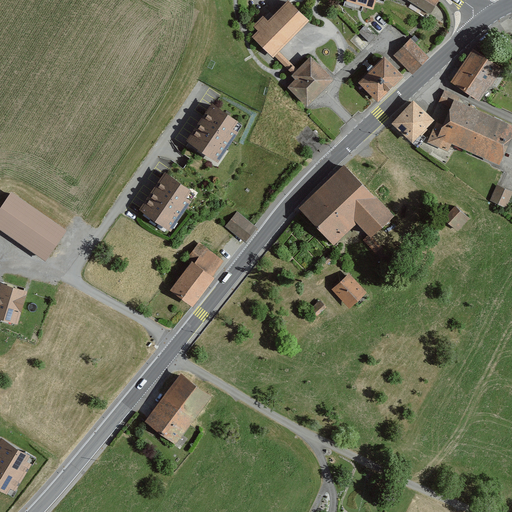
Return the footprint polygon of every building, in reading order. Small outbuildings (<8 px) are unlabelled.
[(379,0),(350,0),(348,6),(376,14),(379,0)] [(438,0),(405,0),(432,18),(443,3),(438,0)] [(274,63),(312,25),(292,5),(272,24),(266,18),(255,29),(260,33),(252,41),(274,63)] [(411,39),(395,54),(410,71),(427,56),(411,39)] [(475,54),(453,86),(482,106),(504,74),(475,54)] [(385,55),(359,82),(379,101),(405,75),(385,55)] [(340,85),(314,58),(293,78),(298,83),(289,92),(310,114),(340,85)] [(445,130),(438,127),(429,147),(449,156),(453,148),(503,171),(511,151),(511,130),(478,115),(481,109),(446,93),(441,106),(453,112),(445,130)] [(219,157),(245,117),(213,96),(187,137),(219,157)] [(415,106),(393,129),(415,149),(437,126),(415,106)] [(200,186),(166,165),(139,209),(172,229),(200,186)] [(344,165),(300,209),(336,242),(358,221),(374,237),(394,216),(344,165)] [(69,225),(11,188),(0,205),(0,222),(51,255),(69,225)] [(511,194),(498,188),(492,201),(495,207),(509,213),(511,206),(511,194)] [(457,205),(445,217),(459,230),(470,217),(457,205)] [(253,228),(231,211),(219,227),(241,243),(253,228)] [(383,230),(368,245),(390,267),(405,253),(383,230)] [(219,260),(194,243),(163,287),(188,305),(219,260)] [(350,272),(332,289),(351,308),(369,291),(350,272)] [(33,283),(1,274),(0,278),(0,312),(24,319),(33,283)] [(214,393),(183,370),(147,420),(178,442),(214,393)] [(36,455),(1,433),(0,434),(0,485),(13,493),(36,455)]
